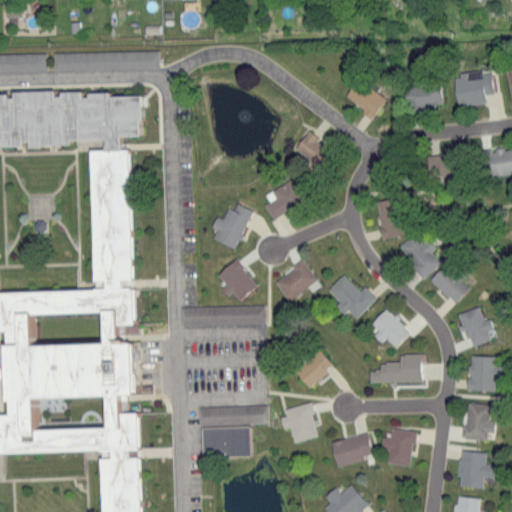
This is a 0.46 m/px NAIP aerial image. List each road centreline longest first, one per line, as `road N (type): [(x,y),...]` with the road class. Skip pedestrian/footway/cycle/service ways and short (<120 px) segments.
road 1 (residential): [(511,119),(379,149),(260,60),(219,51),(169,80),(182,511)]
road 2 (residential): [(379,149),(358,178),(351,218),(364,249),(430,314),(447,348),(431,511)]
